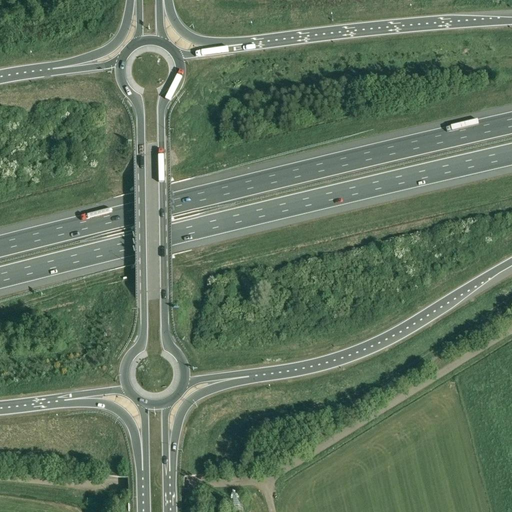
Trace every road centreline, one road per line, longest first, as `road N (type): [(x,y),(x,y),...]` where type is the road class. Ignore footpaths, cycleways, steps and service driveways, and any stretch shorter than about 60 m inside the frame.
road 1 (motorway): [(511,123),(0,247)]
road 2 (motorway): [(0,277),(511,155)]
road 3 (unclassified): [(127,484),(275,473),(511,331)]
road 4 (trunk): [(184,383),(183,362),(165,337),(163,290),(161,117),(179,74),(175,53)]
road 5 (trunk): [(119,62),(140,120),(143,336),(125,364),(130,391)]
road 6 (motorway): [(248,373),(374,341),(511,262)]
road 7 (motorway): [(511,21),(250,47)]
road 8 (motorway): [(47,399),(101,402),(123,413),(145,472)]
road 9 (motorway): [(166,472),(184,407),(248,373)]
road 10 (unclassified): [(127,484),(0,476)]
